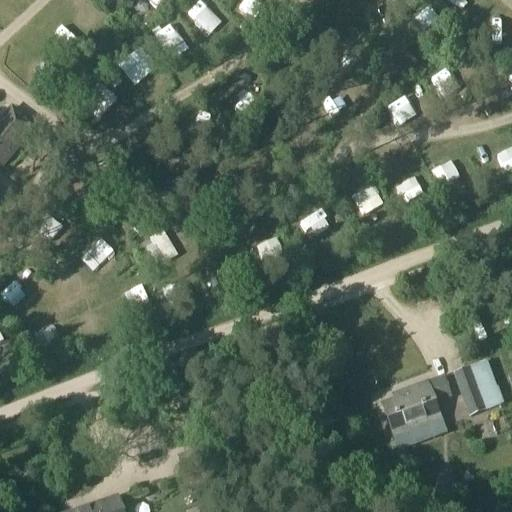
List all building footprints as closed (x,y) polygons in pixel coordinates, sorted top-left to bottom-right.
[(0,121),(0,174),(36,131),(9,110),(0,121)] [(502,406),(485,363),(453,375),(462,401),(456,404),(459,414),(468,411),(470,418),(502,406)] [(427,384),(394,397),(396,401),(381,407),(391,434),(392,433),(396,443),(420,434),(418,430),(442,422),(427,384)] [(185,473),(208,466),(202,448),(179,455),(185,473)] [(437,497),(452,498),(454,499),(455,486),(438,485),(437,497)] [(121,511),(117,499),(78,511),(121,511)]
